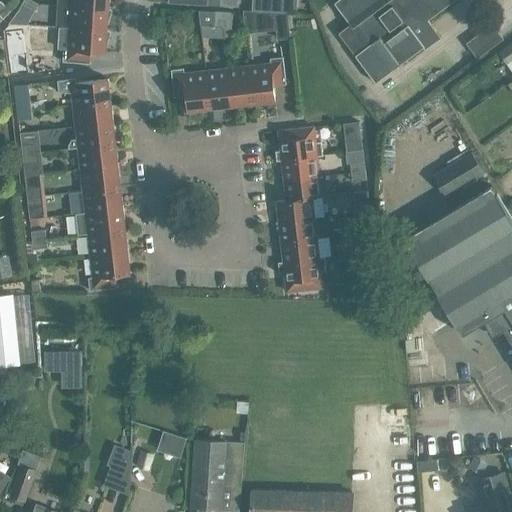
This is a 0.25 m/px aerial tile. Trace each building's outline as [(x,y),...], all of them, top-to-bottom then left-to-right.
[(39,4),(31,0),(24,0),(22,5),(34,12),(39,4)] [(59,0),(59,5),(109,9),(109,0),(59,0)] [(297,14),(297,0),(252,0),(252,11),(254,12),(276,13),(288,14),(297,14)] [(339,0),(334,4),(350,25),(336,36),(374,85),(423,48),(424,49),(441,36),(427,19),(451,0),(339,0)] [(0,2),(0,15),(1,17),(3,19),(11,12),(1,2),(0,2)] [(107,30),(109,9),(59,5),(58,26),(61,26),(61,27),(107,30)] [(256,33),(254,12),(252,11),(243,11),(246,34),(256,33)] [(223,27),(224,13),(215,12),(214,26),(223,27)] [(224,13),(223,27),(232,27),(233,13),(224,13)] [(290,37),(288,14),(276,13),(278,30),(279,39),(290,37)] [(493,24),(466,44),(478,59),(504,39),(493,24)] [(106,51),(107,30),(61,27),(61,35),(69,36),(68,49),(64,48),(63,61),(90,63),(91,50),(106,51)] [(10,75),(28,73),(23,30),(5,32),(10,75)] [(511,42),(499,52),(511,71),(511,42)] [(249,65),(254,103),(275,100),(274,85),(286,84),(283,57),(270,58),(271,63),(249,65)] [(232,105),(254,103),(249,65),(228,67),(232,105)] [(211,108),(232,105),(228,67),(206,70),(211,108)] [(211,108),(206,70),(184,73),(184,68),(171,69),(174,97),(187,95),(188,110),(211,108)] [(73,106),(111,101),(108,78),(75,82),(75,78),(58,80),(59,91),(72,92),(73,106)] [(29,85),(15,87),(16,96),(30,94),(29,85)] [(17,103),(18,112),(32,111),(31,101),(17,103)] [(76,127),(113,123),(111,101),(73,106),(76,127)] [(283,107),(194,110),(194,122),(283,119),(283,107)] [(32,111),(18,112),(19,121),(33,120),(32,111)] [(69,151),(78,151),(78,149),(116,144),(113,123),(76,127),(77,142),(73,142),(69,151)] [(318,155),(318,156),(323,155),(321,141),(316,142),(314,126),(278,130),(281,150),(275,151),(276,161),(282,160),(282,159),(318,155)] [(23,155),(37,153),(36,144),(22,146),(23,155)] [(78,149),(78,151),(81,170),(118,166),(116,144),(78,149)] [(485,174),(472,152),(433,175),(447,197),(485,174)] [(37,153),(23,155),(24,164),(38,162),(37,153)] [(320,176),(318,156),(318,155),(282,159),(282,160),(284,180),(320,176)] [(352,173),(366,171),(365,162),(351,164),(352,173)] [(83,192),(121,187),(118,166),(81,170),(83,192)] [(366,171),(352,173),(353,182),(367,180),(366,171)] [(312,197),(312,198),(322,196),(320,176),(284,180),(286,199),(286,200),(312,197)] [(28,198),(42,196),(41,187),(27,189),(28,198)] [(86,213),(123,209),(121,187),(83,192),(86,213)] [(495,196),(491,189),(455,210),(451,202),(411,226),(415,234),(406,239),(410,247),(409,248),(428,281),(430,280),(438,294),(436,295),(456,328),(458,327),(463,335),(486,321),(495,337),(504,331),(511,344),(511,219),(497,195),(495,196)] [(42,196),(28,198),(29,207),(43,205),(42,196)] [(314,217),(312,198),(312,197),(286,200),(286,199),(276,200),(279,221),(314,217)] [(356,213),(370,212),(369,203),(355,204),(356,213)] [(78,236),(88,234),(126,230),(123,209),(86,213),(86,215),(76,216),(78,236)] [(370,212),(356,213),(357,222),(372,221),(370,212)] [(281,241),(317,237),(314,217),(279,221),(281,241)] [(33,241),(47,239),(46,230),(32,232),(33,241)] [(88,234),(91,256),(128,252),(126,230),(88,234)] [(319,258),(319,257),(317,237),(281,241),(283,261),(283,262),(319,258)] [(47,239),(33,241),(34,250),(48,248),(47,239)] [(361,254),(375,252),(374,243),(360,245),(361,254)] [(89,265),(88,247),(78,248),(80,266),(89,265)] [(128,252),(91,256),(93,277),(88,277),(90,290),(117,287),(116,274),(131,273),(128,252)] [(283,262),(283,261),(278,262),(279,272),(284,271),(287,291),(322,287),(321,271),(326,271),(324,256),(319,257),(319,258),(283,262)] [(10,404),(12,427),(40,425),(38,401),(10,404)] [(0,441),(3,443),(11,427),(0,421),(0,441)] [(405,428),(380,428),(379,439),(405,439),(405,428)] [(197,511),(198,510),(240,511),(245,444),(194,441),(190,509),(188,511),(197,511)] [(141,451),(136,467),(150,471),(155,455),(141,451)] [(420,473),(439,472),(439,460),(419,462),(420,473)] [(38,470),(22,464),(10,496),(26,502),(38,470)] [(129,471),(113,465),(104,487),(121,493),(129,471)] [(0,500),(1,499),(0,498),(0,492),(10,477),(0,470),(0,500)] [(433,497),(429,481),(412,485),(419,511),(454,511),(445,473),(435,476),(440,495),(433,497)] [(511,511),(508,502),(511,500),(511,498),(504,475),(479,482),(484,499),(489,498),(491,505),(470,511),(511,511)] [(351,511),(352,493),(252,491),(251,511),(351,511)]
